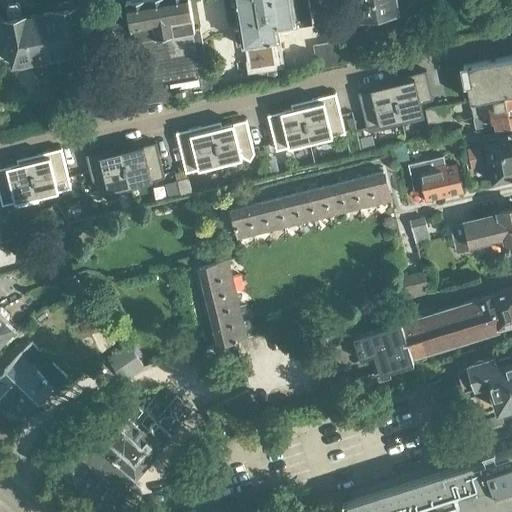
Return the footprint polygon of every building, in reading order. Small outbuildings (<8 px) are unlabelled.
[(166,99),(176,97),(211,91),(200,26),(195,27),(190,0),(125,0),(131,30),(133,29),(142,80),(117,85),(122,107),(166,99)] [(231,0),(232,5),(237,4),(237,8),(234,12),(235,19),(239,21),(240,29),(234,30),(237,45),(244,44),(247,61),(245,61),(247,73),(268,69),(284,67),(277,25),(312,19),(308,0),(231,0)] [(357,0),(360,16),(397,9),(395,0),(357,0)] [(42,14),(52,72),(60,71),(58,54),(84,49),(84,48),(95,47),(92,31),(81,32),(76,5),(75,6),(74,4),(70,1),(61,2),(58,6),(59,9),(57,9),(57,11),(42,14)] [(42,14),(31,15),(26,16),(26,14),(22,15),(21,5),(16,3),(10,3),(7,7),(8,17),(5,17),(10,48),(5,48),(3,51),(4,54),(7,55),(11,55),(12,58),(13,57),(13,60),(19,63),(28,62),(31,56),(31,55),(40,53),(42,68),(36,69),(40,97),(55,94),(52,72),(42,14)] [(511,23),(511,12),(485,18),(487,28),(511,23)] [(313,45),(316,57),(319,69),(343,64),(343,60),(339,44),(339,40),(313,45)] [(339,44),(343,60),(366,56),(362,40),(339,44)] [(471,100),(511,91),(511,54),(464,64),(471,100)] [(403,81),(393,83),(402,119),(401,119),(402,123),(425,118),(421,102),(434,99),(426,70),(402,76),(403,81)] [(393,83),(358,92),(367,127),(401,119),(402,119),(393,83)] [(511,91),(471,100),(470,100),(474,117),(511,109),(511,91)] [(313,103),(303,106),(311,141),(346,133),(336,93),(312,99),(312,100),(313,103)] [(303,106),(268,114),(277,150),(311,141),(303,106)] [(511,109),(474,117),(476,128),(486,126),(485,123),(495,121),(496,126),(511,122),(511,109)] [(247,119),(212,128),(221,163),(243,158),(242,156),(243,156),(251,160),(255,152),(247,119)] [(201,126),(176,132),(186,172),(221,163),(212,128),(202,131),(201,126)] [(485,142),(488,156),(511,150),(511,127),(498,130),(500,139),(485,142)] [(157,142),(122,150),(131,186),(132,186),(165,177),(157,142)] [(400,161),(409,159),(405,143),(396,146),(400,161)] [(468,149),(470,160),(483,157),(481,146),(468,149)] [(39,158),(28,161),(37,196),(38,196),(72,188),(63,152),(62,148),(38,154),(39,158)] [(110,148),(86,154),(96,194),(109,191),(110,196),(133,190),(132,186),(131,186),(122,150),(111,153),(110,148)] [(511,150),(488,156),(490,165),(495,164),(498,180),(511,177),(511,150)] [(443,155),(408,164),(414,190),(425,188),(427,197),(462,188),(456,165),(447,168),(443,155)] [(483,157),(470,160),(472,167),(485,165),(483,157)] [(28,161),(0,167),(0,194),(2,205),(15,202),(16,206),(39,201),(38,196),(37,196),(28,161)] [(391,199),(384,167),(380,168),(381,171),(370,174),(377,202),(383,200),(391,199)] [(365,175),(355,178),(362,206),(377,202),(370,174),(369,170),(364,172),(365,175)] [(362,206),(355,178),(354,174),(350,175),(351,179),(340,181),(347,210),(362,206)] [(336,183),(325,185),(332,213),(347,210),(340,181),(339,178),(335,179),(336,183)] [(332,213),(325,185),(324,182),(319,183),(320,187),(309,189),(316,217),(332,213)] [(305,191),(294,193),(301,221),(316,217),(309,189),(309,186),(304,187),(305,191)] [(301,221),(294,193),(293,190),(289,191),(290,194),(279,197),(286,225),(301,221)] [(275,198),(264,201),(271,229),(286,225),(279,197),(278,194),(274,195),(275,198)] [(260,201),(248,204),(255,233),(271,229),(264,201),(263,197),(259,199),(260,201)] [(255,233),(248,204),(248,201),(244,202),(244,205),(232,208),(239,237),(255,233)] [(499,213),(452,225),(459,252),(473,249),(472,243),(477,242),(478,245),(488,242),(491,231),(503,228),(507,245),(506,245),(507,250),(510,249),(511,256),(511,208),(499,212),(499,213)] [(425,216),(411,220),(413,231),(427,228),(425,216)] [(41,238),(52,253),(76,237),(65,221),(41,238)] [(199,284),(232,276),(228,260),(195,267),(197,272),(200,271),(203,282),(199,283),(199,284)] [(429,291),(424,271),(402,277),(407,296),(429,291)] [(203,298),(203,300),(236,291),(232,276),(199,284),(200,287),(204,286),(206,297),(203,298)] [(389,318),(391,322),(354,333),(360,355),(369,352),(375,372),(332,385),(333,394),(381,379),(379,371),(414,360),(413,355),(470,337),(511,324),(511,286),(402,321),(400,314),(389,318)] [(207,313),(207,315),(240,307),(236,291),(203,300),(204,302),(207,302),(210,312),(207,313)] [(211,328),(211,330),(243,321),(240,307),(207,315),(208,318),(211,317),(214,328),(211,328)] [(0,345),(17,328),(12,323),(15,320),(3,308),(0,310),(0,345)] [(319,321),(321,331),(330,329),(329,324),(355,317),(355,313),(354,312),(319,321)] [(243,321),(211,330),(212,333),(215,332),(218,344),(246,337),(243,321)] [(0,374),(0,393),(23,416),(27,411),(27,410),(53,384),(56,388),(68,376),(49,358),(38,369),(32,363),(42,352),(32,342),(22,352),(0,374)] [(109,358),(124,380),(144,366),(129,344),(109,358)] [(511,355),(497,360),(496,358),(484,362),(480,361),(477,362),(475,364),(468,367),(469,371),(459,374),(464,391),(490,383),(498,410),(504,408),(507,408),(511,407),(511,355)] [(248,389),(208,408),(218,430),(258,411),(248,389)] [(128,394),(91,436),(98,441),(122,463),(135,474),(136,473),(163,443),(193,409),(177,395),(156,419),(128,394)] [(501,415),(481,421),(484,429),(504,423),(501,415)] [(484,457),(348,501),(351,511),(490,511),(501,509),(501,511),(511,511),(511,447),(501,451),(484,457)]
